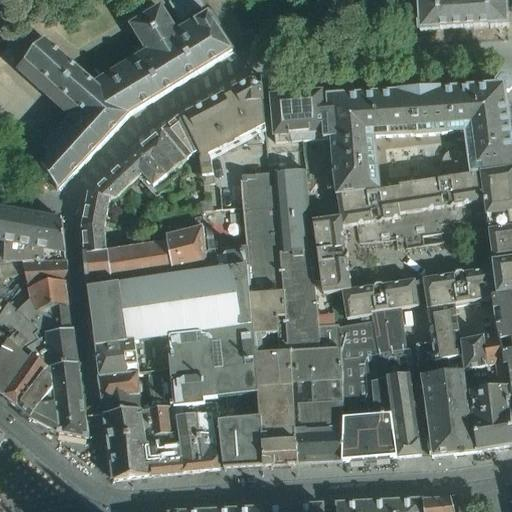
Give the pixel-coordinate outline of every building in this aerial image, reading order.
[(417,0),(418,3),(419,3),(421,26),(419,26),(420,33),(439,32),(439,30),(490,27),(490,28),(508,28),(509,28),(509,21),(507,21),(505,0),(417,0)] [(130,117),(233,53),(208,15),(176,35),(161,10),(133,27),(148,52),(94,85),(45,41),(25,64),(18,71),(71,119),(44,148),(51,156),(41,166),(40,168),(56,190),(57,192),(59,191),(60,192),(130,117)] [(511,149),(507,116),(504,93),(509,93),(511,88),(511,85),(511,82),(507,78),(502,78),(497,83),(497,87),(442,91),(442,90),(399,94),(375,96),(343,99),(343,97),(329,99),(333,141),(338,197),(339,197),(379,191),(374,140),(464,134),(470,176),(480,175),(511,170),(511,149)] [(265,127),(263,99),(262,88),(261,88),(251,83),(251,82),(232,91),(209,103),(204,106),(225,148),(238,141),(265,127)] [(333,141),(329,99),(328,99),(328,100),(322,100),(321,94),(271,98),(275,145),(304,143),(333,141)] [(225,148),(204,106),(193,112),(183,117),(199,153),(202,160),(215,153),(225,148)] [(199,153),(183,117),(181,118),(163,133),(187,162),(188,163),(199,153)] [(151,193),(187,162),(163,133),(136,156),(96,193),(89,196),(111,200),(117,201),(143,177),(150,185),(146,188),(151,193)] [(377,147),(382,188),(468,176),(462,135),(377,147)] [(343,380),(341,353),(341,352),(340,352),(338,328),(320,330),(316,296),(313,270),(315,270),(312,233),(306,172),(301,173),(299,154),(278,156),(279,175),(274,175),(275,184),(275,188),(276,188),(286,319),(278,320),(279,333),(280,353),(280,357),(290,356),(293,386),(311,384),(312,400),(294,401),(298,467),(343,464),(345,448),(344,409),(343,382),(343,380)] [(511,170),(480,175),(484,202),(483,202),(484,205),(485,205),(486,217),(487,217),(487,218),(488,218),(488,217),(511,213),(511,170)] [(275,188),(275,184),(270,184),(271,189),(270,189),(269,175),(241,177),(242,184),(244,209),(247,248),(248,248),(254,336),(279,333),(278,320),(286,319),(276,188),(275,188)] [(443,209),(442,197),(444,193),(450,193),(453,196),(455,206),(483,202),(484,202),(480,175),(470,176),(379,191),(339,197),(343,228),(372,224),(371,212),(374,208),(379,208),(382,210),(384,221),(400,219),(400,215),(443,209)] [(213,176),(203,178),(204,186),(214,184),(213,176)] [(105,228),(111,200),(89,196),(83,230),(84,249),(106,246),(104,228),(105,228)] [(62,221),(0,209),(0,265),(22,264),(67,263),(62,221)] [(511,213),(488,217),(488,218),(487,218),(487,217),(486,217),(489,236),(493,265),(511,262),(511,213)] [(209,274),(206,254),(204,227),(167,237),(167,244),(107,253),(106,246),(84,249),(87,282),(88,285),(110,282),(111,290),(209,274)] [(352,291),(347,261),(336,263),(333,261),(332,255),(335,251),(346,250),(343,228),(312,233),(315,270),(313,270),(316,296),(342,293),(352,291)] [(254,336),(248,248),(247,248),(206,254),(209,274),(111,290),(110,282),(88,285),(97,348),(97,357),(110,355),(109,349),(138,345),(145,345),(167,343),(171,343),(254,336)] [(511,297),(511,262),(493,265),(494,270),(498,299),(511,297)] [(22,264),(0,265),(0,280),(0,281),(1,281),(25,275),(30,290),(50,287),(70,285),(69,281),(67,263),(22,264)] [(498,299),(494,270),(465,275),(466,285),(464,290),(459,290),(455,287),(454,276),(423,281),(427,310),(427,311),(454,307),(490,301),(498,299)] [(9,298),(1,281),(0,281),(0,309),(1,309),(9,298)] [(418,308),(414,283),(384,287),(386,298),(383,302),(378,302),(374,300),(373,289),(352,291),(342,293),(346,318),(372,314),(401,310),(418,308)] [(72,309),(70,285),(50,287),(30,290),(28,291),(31,305),(37,314),(50,311),(72,309)] [(24,357),(28,352),(22,345),(41,328),(33,315),(37,314),(31,305),(28,291),(19,291),(9,305),(0,318),(0,328),(2,330),(13,339),(9,344),(0,357),(0,394),(4,398),(30,362),(24,358),(24,357)] [(511,297),(498,299),(490,301),(492,317),(495,337),(497,337),(501,355),(511,353),(511,297)] [(486,338),(482,319),(492,317),(490,301),(454,307),(427,311),(432,345),(434,363),(438,362),(460,358),(464,357),(463,354),(460,354),(459,344),(484,340),(486,338)] [(75,333),(72,309),(50,311),(52,335),(75,333)] [(422,458),(401,310),(372,314),(374,326),(377,344),(379,356),(382,372),(383,381),(387,380),(391,412),(394,439),(397,460),(422,458)] [(511,416),(511,402),(507,369),(503,370),(501,355),(497,337),(495,337),(492,317),(482,319),(486,338),(484,340),(488,370),(487,370),(488,380),(494,417),(495,418),(496,419),(497,420),(497,421),(497,422),(497,423),(496,424),(495,425),(499,452),(511,450),(511,417),(511,416)] [(379,356),(377,344),(374,326),(338,328),(340,352),(341,352),(341,353),(343,380),(343,382),(344,409),(345,448),(343,464),(397,460),(394,439),(391,412),(387,380),(383,381),(382,372),(379,356)] [(89,441),(75,333),(52,335),(46,336),(41,328),(22,345),(28,352),(46,372),(47,372),(51,370),(52,371),(54,391),(56,409),(59,434),(58,436),(89,441)] [(13,339),(2,330),(0,332),(0,357),(9,344),(13,339)] [(254,336),(171,343),(173,372),(175,410),(177,410),(194,408),(195,415),(200,413),(199,408),(205,407),(204,402),(217,400),(218,400),(259,395),(256,355),(254,336)] [(138,378),(136,350),(139,350),(138,345),(109,349),(110,355),(97,357),(100,382),(138,378)] [(432,345),(416,347),(419,365),(421,380),(445,376),(443,365),(438,365),(438,362),(434,363),(432,345)] [(18,410),(47,372),(46,372),(28,352),(24,357),(24,358),(30,362),(4,398),(18,410)] [(293,386),(290,356),(280,357),(280,353),(256,355),(259,395),(260,408),(261,419),(264,469),(298,467),(294,401),(293,386)] [(511,353),(501,355),(503,370),(507,369),(511,402),(511,416),(511,417),(511,353)] [(471,406),(468,406),(465,384),(464,375),(465,374),(464,373),(460,358),(438,362),(438,365),(443,365),(445,376),(447,396),(449,409),(451,424),(452,440),(454,457),(479,455),(472,405),(471,406)] [(31,420),(54,391),(52,371),(51,370),(47,372),(18,410),(31,420)] [(148,439),(178,436),(177,430),(176,420),(175,410),(173,372),(149,374),(138,375),(139,378),(139,382),(140,398),(142,413),(105,417),(106,425),(107,430),(108,438),(114,483),(131,481),(154,478),(148,439)] [(447,396),(445,376),(421,380),(432,459),(446,458),(454,457),(452,440),(451,424),(449,409),(447,396)] [(479,394),(470,396),(471,406),(472,405),(479,455),(480,454),(480,455),(499,452),(495,425),(496,424),(497,423),(497,422),(497,421),(497,420),(496,419),(495,418),(494,417),(488,380),(477,382),(479,394)] [(142,413),(140,398),(139,382),(100,386),(105,417),(142,413)] [(56,409),(54,391),(31,420),(58,436),(59,434),(56,409)] [(220,473),(212,417),(197,418),(196,418),(203,474),(220,473)] [(203,474),(196,418),(176,420),(177,430),(183,475),(203,474)] [(264,469),(261,419),(219,423),(224,471),(264,469)] [(183,475),(178,436),(148,439),(154,478),(183,475)] [(453,511),(450,500),(423,501),(424,511),(453,511)] [(424,511),(423,501),(394,503),(394,511),(424,511)] [(394,511),(394,503),(357,505),(357,511),(394,511)]
